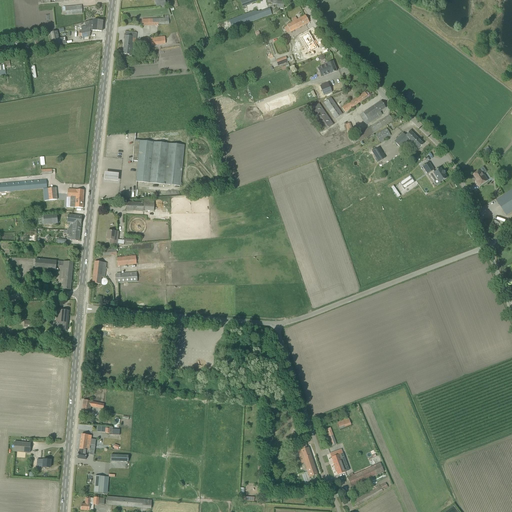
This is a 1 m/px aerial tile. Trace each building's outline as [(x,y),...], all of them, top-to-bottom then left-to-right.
[(82,6),(66,7),(66,15),(83,14),(82,6)] [(257,12),(256,10),(229,20),(233,29),(272,15),(270,8),(264,10),(265,11),(260,12),(260,11),(257,12)] [(309,22),(305,15),(297,20),(296,18),(292,20),(293,22),(287,26),(291,33),(309,22)] [(93,20),(84,22),(85,26),(80,28),(81,30),(80,30),(82,39),(89,37),(90,29),(92,29),(92,31),(102,32),(102,21),(93,20)] [(303,39),(314,35),(312,28),(300,33),(303,39)] [(49,33),(52,48),(60,46),(57,32),(49,33)] [(135,49),(137,33),(125,32),(123,54),(131,55),(131,49),(135,49)] [(165,37),(150,38),(151,46),(165,44),(165,37)] [(286,57),(276,60),(278,66),(288,63),(286,57)] [(333,62),(318,68),(321,77),(330,73),(330,74),(336,71),(333,62)] [(322,91),(324,96),(331,92),(327,83),(320,86),(322,91)] [(343,108),(345,112),(368,97),(365,92),(343,108)] [(288,95),(265,104),(268,112),(291,103),(288,95)] [(331,98),(324,103),(335,119),(342,114),(331,98)] [(385,108),(381,101),(359,115),(366,125),(382,114),(380,112),(385,108)] [(319,104),(309,111),(323,132),(334,125),(319,104)] [(352,139),(355,145),(393,121),(389,116),(352,139)] [(345,125),(349,136),(354,135),(350,123),(345,125)] [(369,140),(373,147),(391,136),(386,129),(369,140)] [(414,151),(417,147),(418,149),(423,144),(410,131),(405,136),(402,133),(394,142),(399,147),(408,139),(413,143),(410,146),(414,151)] [(180,186),(184,145),(135,141),(133,161),(138,161),(136,182),(180,186)] [(379,148),(372,152),(379,163),(386,158),(379,148)] [(437,179),(439,183),(447,178),(444,174),(445,174),(443,171),(443,172),(440,168),(434,172),(433,171),(434,170),(429,163),(422,167),(427,174),(429,174),(434,181),(437,179)] [(481,170),(473,175),(478,182),(477,182),(479,186),(487,181),(481,170)] [(118,173),(104,172),(103,180),(117,181),(118,173)] [(404,190),(414,183),(409,176),(399,183),(404,190)] [(0,192),(48,188),(46,180),(0,184),(0,192)] [(44,201),(56,200),(55,188),(43,189),(44,201)] [(67,197),(70,197),(70,207),(83,208),(84,190),(67,189),(67,197)] [(506,215),(511,211),(511,189),(496,200),(506,215)] [(126,211),(154,212),(154,199),(144,199),(144,203),(126,202),(126,211)] [(57,215),(43,216),(44,225),(57,223),(57,215)] [(76,236),(79,236),(82,217),(68,215),(67,223),(70,223),(69,229),(68,229),(68,231),(64,230),(64,233),(71,233),(76,233),(76,236)] [(112,240),(111,245),(117,245),(118,232),(115,232),(108,231),(107,239),(112,240)] [(64,234),(68,234),(67,240),(79,241),(79,236),(76,236),(76,233),(71,233),(64,233),(64,234)] [(286,242),(270,246),(281,285),(297,281),(286,242)] [(265,250),(249,254),(260,292),(276,287),(265,250)] [(118,257),(118,266),(137,264),(136,256),(118,257)] [(73,262),(64,261),(63,263),(56,262),(56,261),(36,259),(35,269),(55,271),(56,266),(61,267),(59,280),(63,280),(62,289),(70,290),(73,262)] [(106,263),(94,262),(92,284),(100,285),(101,277),(105,278),(106,263)] [(161,281),(161,271),(116,274),(117,283),(161,281)] [(52,316),(56,317),(55,330),(67,331),(68,311),(57,310),(57,311),(52,311),(52,316)] [(90,407),(103,409),(104,404),(83,400),(81,412),(89,413),(90,407)] [(337,423),(340,430),(351,425),(349,419),(343,421),(343,420),(337,423)] [(330,447),(337,445),(333,436),(331,429),(325,431),(330,447)] [(79,449),(87,450),(89,451),(92,436),(81,434),(79,449)] [(13,443),(13,452),(29,454),(30,444),(13,443)] [(317,475),(308,448),(298,451),(301,461),(302,460),(306,472),(308,471),(310,477),(317,475)] [(78,452),(77,459),(86,460),(87,450),(79,449),(79,452),(78,452)] [(345,464),(340,450),(330,454),(338,475),(345,472),(343,465),(345,464)] [(367,459),(377,456),(375,450),(366,453),(367,459)] [(50,468),(50,460),(43,460),(38,459),(38,463),(43,464),(42,467),(50,468)] [(384,472),(380,464),(347,478),(351,486),(384,472)] [(103,494),(104,477),(95,476),(94,493),(103,494)] [(392,485),(389,481),(351,503),(353,507),(382,491),(392,485)] [(98,505),(99,498),(94,497),(94,498),(90,498),(85,497),(85,505),(81,504),(80,510),(89,511),(89,503),(93,503),(93,505),(98,505)] [(107,497),(106,505),(151,509),(152,500),(107,497)]
